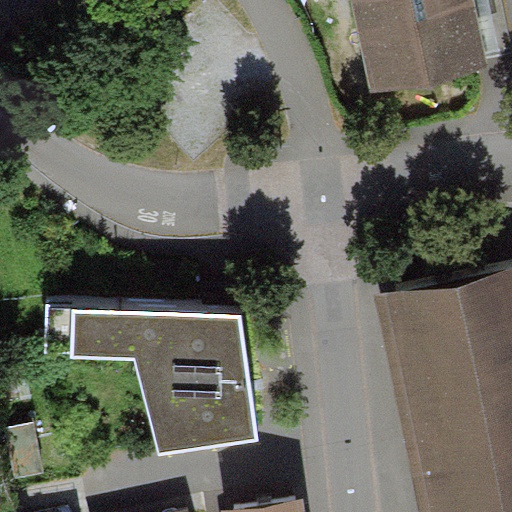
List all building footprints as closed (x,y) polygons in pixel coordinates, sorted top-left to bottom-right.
[(358,0),(375,74),(493,49),(482,0),(358,0)] [(511,511),(511,252),(378,278),(422,511),(511,511)] [(242,295),(53,291),(49,340),(140,342),(164,431),(257,417),(242,295)] [(36,412),(4,418),(17,482),(49,476),(36,412)] [(307,511),(302,475),(226,486),(229,511),(307,511)] [(194,511),(191,497),(117,511),(194,511)]
